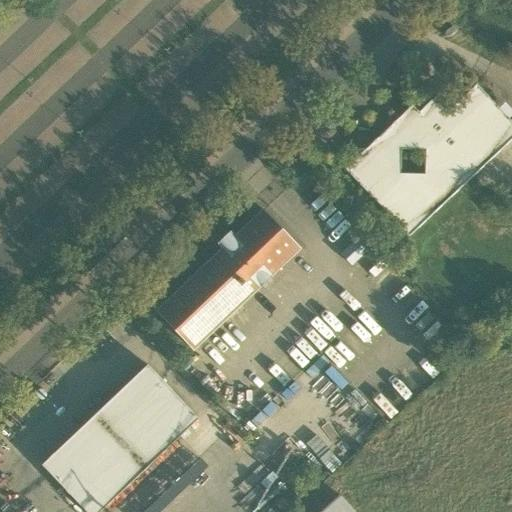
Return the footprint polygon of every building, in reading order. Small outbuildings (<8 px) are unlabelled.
[(449,109),(436,95),(418,112),(412,105),(344,169),(408,237),(511,138),(511,122),(476,84),(449,109)] [(155,311),(193,351),(299,250),(262,210),(233,237),(229,233),(218,244),(222,248),(155,311)] [(340,255),(351,266),(367,251),(356,240),(340,255)] [(41,466),(85,511),(100,511),(198,419),(147,365),(41,466)] [(199,459),(142,511),(159,511),(207,466),(199,459)] [(321,511),(353,511),(339,496),(321,511)]
